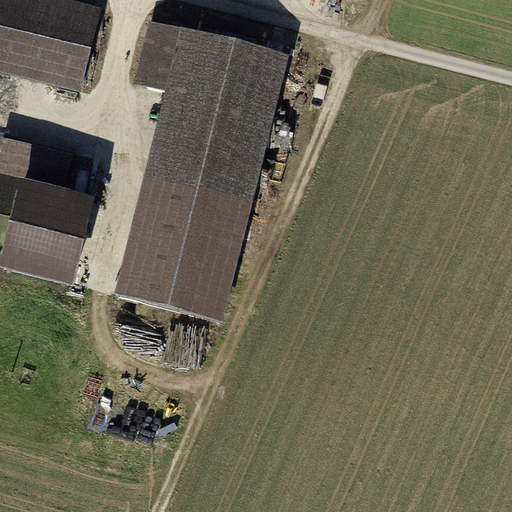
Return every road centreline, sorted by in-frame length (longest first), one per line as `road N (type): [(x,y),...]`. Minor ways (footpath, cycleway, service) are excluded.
road 1 (track): [(361,42),(157,511)]
road 2 (track): [(192,0),(511,80)]
road 3 (track): [(0,107),(96,117),(109,103),(137,0)]
